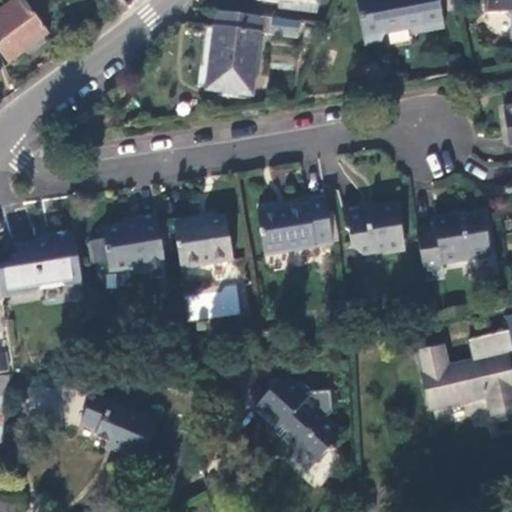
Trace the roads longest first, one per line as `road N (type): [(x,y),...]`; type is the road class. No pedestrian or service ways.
road 1 (residential): [(0,145),(52,178),(81,178),(420,122)]
road 2 (tertiary): [(169,0),(0,136)]
